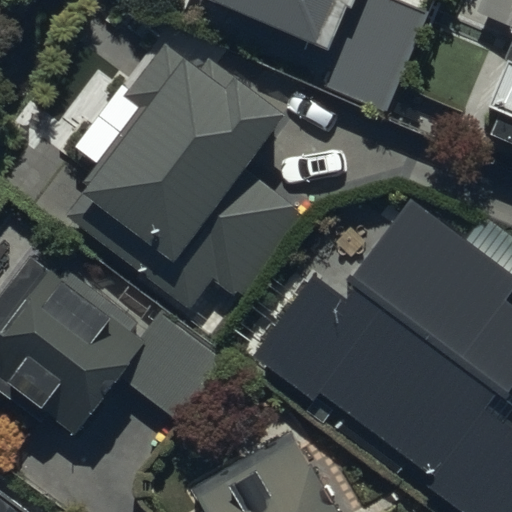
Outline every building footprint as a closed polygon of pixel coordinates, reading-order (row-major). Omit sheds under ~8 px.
[(386,97),(427,0),(225,0),(222,9),(326,54),(320,69),(386,97)] [(511,9),(497,46),(505,49),(486,96),(495,100),(486,121),(511,132),(511,9)] [(103,153),(63,208),(187,304),(212,272),(239,293),(306,207),(249,162),(287,114),(247,83),(251,78),(210,47),(198,63),(166,38),(86,140),(103,153)] [(228,360),(160,309),(147,326),(53,256),(65,239),(3,193),(0,196),(0,395),(41,426),(50,414),(83,439),(126,382),(181,423),(228,360)] [(311,270),(253,350),(315,394),(321,385),(434,467),(426,477),(474,511),(511,511),(511,418),(494,405),(511,380),(511,301),(506,297),(511,288),(511,266),(509,265),(511,260),(511,232),(480,209),(463,234),(410,196),(341,291),(311,270)] [(334,511),(291,436),(243,463),(238,454),(185,486),(199,511),(334,511)] [(11,511),(20,501),(0,486),(0,511),(11,511)]
